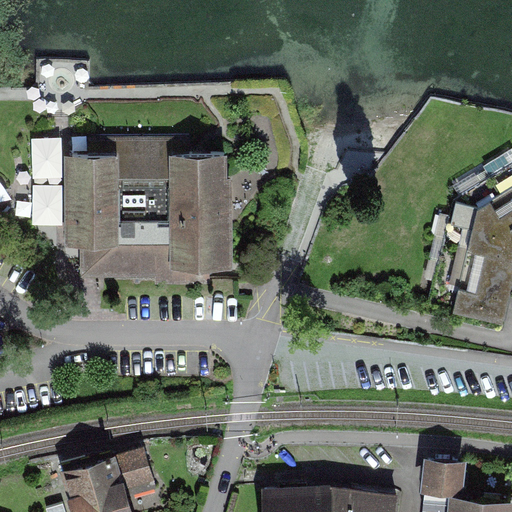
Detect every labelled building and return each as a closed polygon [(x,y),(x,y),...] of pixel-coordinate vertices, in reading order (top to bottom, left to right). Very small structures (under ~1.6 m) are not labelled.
[(89,146),(65,147),(66,240),(81,240),(81,273),(89,273),(93,273),(130,273),(156,272),(156,282),(210,281),(210,262),(228,262),(227,147),(192,148),(192,132),(89,134),(89,146)] [(431,300),(502,317),(511,281),(511,164),(454,198),(431,300)] [(152,474),(145,451),(115,459),(115,456),(88,464),(86,455),(64,461),(78,511),(132,511),(123,482),(152,474)] [(461,462),(429,459),(425,509),(452,511),(453,489),(459,490),(461,462)] [(333,511),(333,498),(332,485),(310,486),(310,482),(280,483),(280,488),(266,489),(266,511),(333,511)] [(338,498),(333,498),(333,511),(394,511),(396,495),(338,487),(338,498)]
